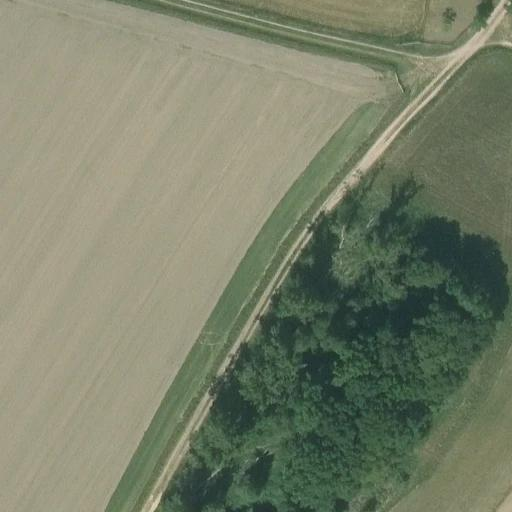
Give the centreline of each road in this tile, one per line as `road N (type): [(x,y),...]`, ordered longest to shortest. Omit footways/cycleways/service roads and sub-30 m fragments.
road 1 (track): [(458,53),(316,226),(155,511)]
road 2 (track): [(157,0),(403,58),(458,53)]
